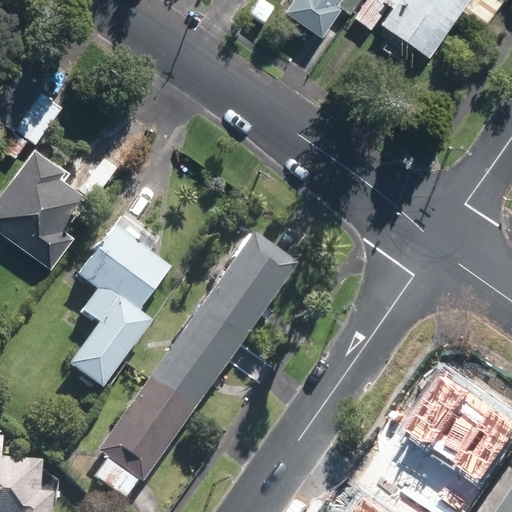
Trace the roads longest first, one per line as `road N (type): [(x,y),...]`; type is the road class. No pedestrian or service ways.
road 1 (residential): [(439,236),(110,0)]
road 2 (residential): [(439,236),(246,511)]
road 3 (residential): [(511,135),(439,236)]
